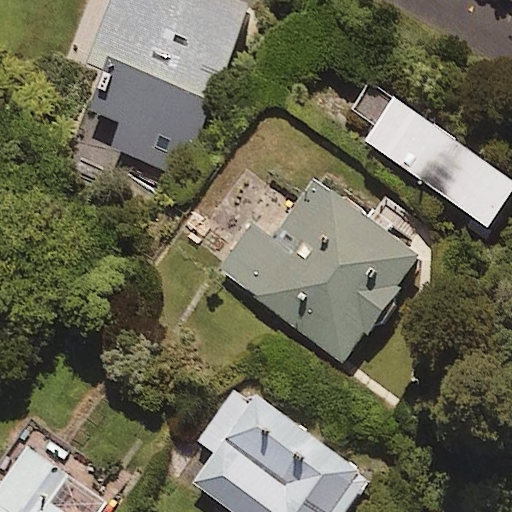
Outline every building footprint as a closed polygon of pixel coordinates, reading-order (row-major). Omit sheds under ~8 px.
[(251,0),(115,0),(88,65),(109,73),(98,101),(125,112),(113,140),(182,169),(251,0)] [(511,188),(511,159),(380,67),(348,113),(493,215),(511,188)] [(424,252),(321,172),(273,234),(256,221),(222,266),(343,358),(424,252)] [(346,511),(375,472),(243,377),(200,437),(217,449),(195,479),(240,511),(346,511)] [(109,474),(38,425),(0,480),(0,511),(77,511),(58,498),(69,482),(93,498),(109,474)]
